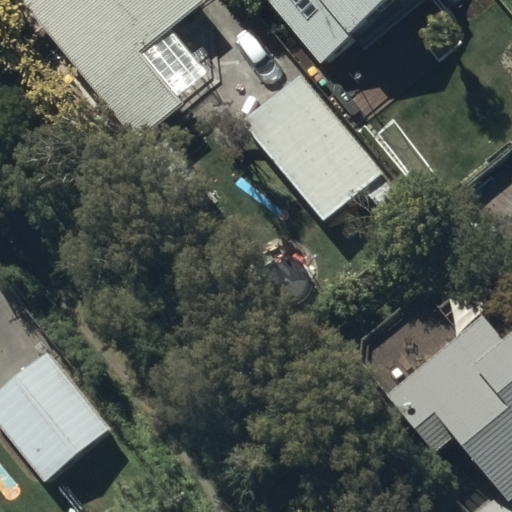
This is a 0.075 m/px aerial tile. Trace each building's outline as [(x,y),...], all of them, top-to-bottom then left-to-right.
[(22,0),(15,6),(136,157),(184,119),(142,67),(205,16),(192,0),(22,0)] [(259,0),(322,75),(353,53),(363,63),(436,0),(259,0)] [(301,84),(247,133),(243,136),(323,233),(363,199),(384,224),(404,208),(301,84)] [(484,329),(386,411),(436,472),(453,458),(495,510),(491,511),(511,511),(511,359),(510,361),(484,329)] [(52,359),(0,402),(0,433),(48,494),(116,440),(52,359)]
